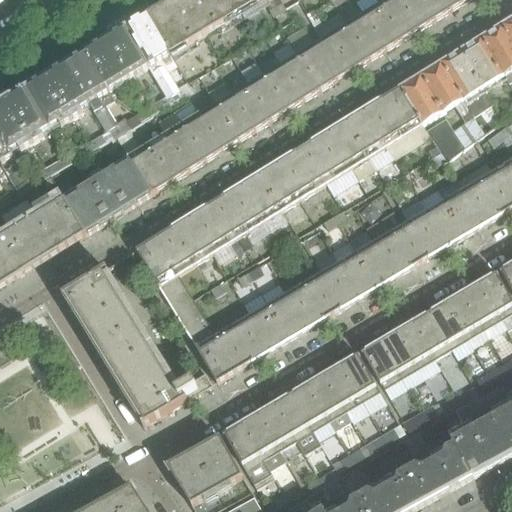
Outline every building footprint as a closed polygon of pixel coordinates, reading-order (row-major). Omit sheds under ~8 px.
[(171,61),(242,19),(230,0),(187,0),(177,6),(176,3),(148,20),(146,21),(170,60),(170,59),(171,61)] [(230,0),(242,19),(272,0),(230,0)] [(399,47),(370,0),(364,0),(356,5),(362,17),(360,18),(375,45),(383,57),(399,47)] [(415,37),(392,0),(389,0),(379,6),(374,0),(370,0),(399,47),(415,37)] [(431,27),(414,0),(392,0),(415,37),(431,27)] [(448,17),(436,0),(414,0),(431,27),(448,17)] [(464,7),(459,0),(436,0),(448,17),(464,7)] [(274,21),(287,14),(283,7),(270,15),(274,21)] [(375,45),(360,18),(346,27),(340,17),(337,18),(343,28),(367,67),(383,57),(375,45)] [(367,67),(343,28),(337,18),(321,28),(350,77),(367,67)] [(176,70),(170,60),(146,21),(127,33),(150,70),(170,103),(180,96),(168,75),(176,70)] [(511,24),(502,30),(511,45),(511,24)] [(350,77),(321,28),(315,32),(321,42),(314,47),(306,33),(300,37),(331,89),(350,77)] [(511,45),(502,30),(482,43),(507,84),(509,88),(511,86),(511,45)] [(150,70),(127,33),(106,45),(129,83),(150,70)] [(331,89),(300,37),(289,44),(290,47),(287,49),(316,98),(331,89)] [(507,84),(482,43),(461,56),(486,97),(507,84)] [(129,83),(106,45),(87,57),(109,95),(129,83)] [(316,98),(287,49),(274,57),(281,67),(277,69),(300,108),(316,98)] [(461,56),(441,68),(464,106),(473,121),(493,108),(486,97),(461,56)] [(114,103),(109,95),(87,57),(67,69),(92,113),(106,136),(111,144),(111,145),(131,133),(128,129),(125,124),(118,129),(105,109),(114,103)] [(300,108),(277,69),(263,78),(257,67),(254,69),(283,119),(300,108)] [(464,106),(441,68),(420,81),(443,118),(464,106)] [(92,113),(67,69),(47,81),(73,125),(92,113)] [(283,119),(254,69),(242,76),(248,87),(244,90),(267,129),(283,119)] [(73,125),(47,81),(27,93),(53,137),(73,125)] [(443,118),(420,81),(406,90),(407,90),(406,91),(406,90),(399,94),(423,131),(443,118)] [(267,129),(244,90),(231,98),(224,87),(221,89),(251,139),(267,129)] [(251,139),(221,89),(209,97),(215,107),(211,110),(234,149),(251,139)] [(53,137),(27,93),(15,100),(7,104),(33,148),(53,137)] [(399,94),(383,104),(405,141),(423,131),(399,94)] [(141,127),(170,108),(165,101),(148,112),(142,103),(134,107),(140,117),(136,119),(141,127)] [(33,148),(7,104),(0,107),(0,138),(13,161),(33,148)] [(383,104),(365,115),(388,151),(405,141),(383,104)] [(234,149),(211,110),(194,120),(217,159),(234,149)] [(365,115),(348,126),(370,162),(388,151),(365,115)] [(217,159),(194,120),(182,128),(177,121),(173,124),(200,170),(217,159)] [(473,121),(454,135),(466,153),(485,139),(473,121)] [(446,123),(426,136),(447,167),(466,153),(454,135),(446,123)] [(200,170),(173,124),(163,129),(168,137),(160,141),(183,180),(200,170)] [(370,162),(348,126),(330,137),(353,173),(370,163),(370,162)] [(511,138),(511,135),(508,130),(498,137),(504,145),(511,138)] [(106,136),(96,142),(101,150),(111,144),(106,136)] [(138,149),(129,136),(117,143),(125,157),(138,149)] [(353,173),(330,137),(313,147),(335,184),(353,173)] [(504,145),(498,137),(489,144),(494,152),(504,145)] [(13,161),(0,138),(0,165),(2,168),(17,194),(21,200),(33,192),(32,191),(31,191),(27,184),(13,161)] [(183,180),(160,141),(143,152),(166,191),(183,180)] [(96,142),(87,148),(91,155),(101,150),(96,142)] [(335,184),(313,147),(295,158),(318,195),(335,184)] [(87,148),(77,154),(81,161),(91,155),(87,148)] [(166,191),(143,152),(128,161),(129,163),(128,164),(130,167),(150,201),(166,191)] [(77,154),(67,160),(71,167),(81,161),(77,154)] [(318,195),(295,158),(278,169),(301,205),(318,195)] [(67,160),(57,166),(61,173),(71,167),(67,160)] [(438,171),(433,163),(422,169),(428,177),(438,171)] [(511,164),(497,173),(511,198),(511,164)] [(57,166),(47,172),(51,179),(61,173),(57,166)] [(150,201),(130,167),(117,174),(116,172),(78,195),(80,198),(68,205),(66,203),(65,204),(62,200),(61,200),(87,240),(116,222),(115,221),(122,216),(123,217),(133,212),(150,201)] [(301,205),(278,169),(261,180),(283,216),(301,205)] [(428,177),(422,169),(412,175),(417,184),(428,177)] [(47,172),(37,178),(41,185),(51,179),(47,172)] [(511,214),(511,198),(497,173),(480,183),(502,220),(511,214)] [(37,178),(27,184),(31,191),(32,191),(41,185),(37,178)] [(283,216),(261,180),(243,191),(265,227),(283,216)] [(502,220),(480,183),(462,194),(484,231),(502,220)] [(243,191),(225,201),(248,238),(265,227),(243,191)] [(484,231),(462,194),(444,204),(466,241),(484,231)] [(0,293),(87,240),(61,200),(0,237),(0,293)] [(225,201),(208,212),(231,248),(238,244),(248,238),(225,201)] [(466,241),(444,204),(426,215),(448,252),(466,241)] [(231,248),(208,212),(191,223),(213,259),(231,248)] [(350,223),(345,214),(334,221),(339,230),(350,223)] [(431,262),(409,225),(402,229),(393,214),(382,220),(413,273),(431,262)] [(448,252),(426,215),(409,225),(431,262),(448,252)] [(413,273),(382,220),(381,221),(383,223),(366,233),(367,235),(396,283),(413,273)] [(339,230),(334,221),(324,227),(329,236),(339,230)] [(213,259),(191,223),(173,233),(196,270),(213,259)] [(196,270),(173,233),(156,244),(171,269),(178,280),(196,270)] [(396,283),(367,235),(350,246),(378,294),(396,283)] [(248,238),(238,244),(245,255),(253,250),(253,248),(254,247),(248,238)] [(171,269),(156,244),(137,256),(152,280),(171,269)] [(378,294),(350,246),(349,247),(348,245),(331,255),(333,257),(360,304),(378,294)] [(360,304),(333,257),(315,268),(320,277),(321,277),(343,314),(360,304)] [(178,280),(171,269),(152,280),(178,321),(197,309),(178,280)] [(511,270),(502,276),(511,294),(511,270)] [(264,279),(260,271),(249,277),(254,285),(264,279)] [(181,393),(154,349),(108,275),(108,274),(64,301),(144,432),(167,418),(213,391),(206,378),(181,393)] [(254,285),(249,277),(239,283),(244,292),(254,285)] [(343,314),(321,277),(320,277),(303,287),(325,325),(343,314)] [(511,304),(497,279),(479,289),(501,326),(502,325),(508,335),(511,333),(511,304)] [(325,325),(303,287),(286,298),(308,335),(325,325)] [(227,296),(222,288),(212,294),(217,302),(227,296)] [(501,326),(479,289),(463,299),(484,335),(501,326)] [(308,335),(286,298),(268,308),(290,345),(308,335)] [(484,335),(463,299),(446,309),(468,345),(484,335)] [(290,345),(268,308),(268,309),(264,302),(246,313),(250,319),(272,356),(290,345)] [(215,340),(216,339),(197,309),(178,321),(196,351),(203,363),(222,351),(215,340)] [(468,345),(446,309),(430,319),(451,355),(468,345)] [(250,319),(233,329),(254,366),(272,356),(250,319)] [(451,355),(430,319),(413,328),(435,365),(451,355)] [(435,365),(413,328),(397,338),(418,374),(435,365)] [(233,329),(216,339),(215,340),(222,351),(237,377),(254,366),(233,329)] [(418,374),(397,338),(380,348),(402,384),(418,374)] [(402,384),(380,348),(363,358),(384,394),(402,384)] [(237,377),(222,351),(203,363),(218,388),(237,377)] [(380,397),(359,360),(342,371),(370,418),(386,408),(380,397)] [(507,379),(511,376),(511,363),(501,369),(507,379)] [(483,393),(507,379),(501,369),(477,384),(483,393)] [(370,418),(342,371),(325,380),(347,416),(346,417),(353,429),(369,420),(369,419),(370,418)] [(347,416),(325,380),(309,390),(330,426),(331,425),(338,437),(351,428),(345,417),(346,417),(347,416)] [(330,426),(309,390),(292,400),(314,436),(330,426)] [(463,410),(479,401),(473,391),(458,401),(463,410)] [(511,461),(511,398),(502,404),(508,415),(452,446),(455,450),(474,482),(511,461)] [(314,436),(292,400),(276,410),(297,446),(314,436)] [(463,410),(458,401),(447,408),(452,417),(463,410)] [(297,446),(276,410),(259,419),(281,456),(297,446)] [(437,420),(432,410),(421,417),(427,426),(437,420)] [(427,426),(421,417),(411,423),(416,432),(427,426)] [(281,456),(259,419),(243,429),(264,465),(271,478),(287,468),(280,456),(281,456)] [(264,465),(243,429),(225,439),(246,476),(264,465)] [(388,449),(406,439),(400,429),(383,439),(388,449)] [(388,449),(383,439),(372,446),(377,455),(388,449)] [(244,482),(221,442),(195,456),(168,471),(193,510),(244,482)] [(419,511),(474,482),(455,450),(446,454),(445,461),(423,473),(416,471),(399,481),(397,487),(376,499),(383,511),(419,511)] [(366,462),(360,452),(350,459),(355,468),(366,462)] [(338,478),(355,468),(350,459),(333,469),(335,473),(338,478)] [(314,498),(341,482),(338,478),(335,473),(309,489),(314,498)] [(289,507),(305,498),(299,488),(283,498),(289,507)] [(146,511),(140,502),(133,491),(93,511),(146,511)] [(383,511),(376,499),(370,497),(352,506),(349,511),(383,511)] [(281,511),(289,507),(283,498),(273,504),(277,511),(281,511)] [(260,511),(255,502),(236,511),(260,511)]
